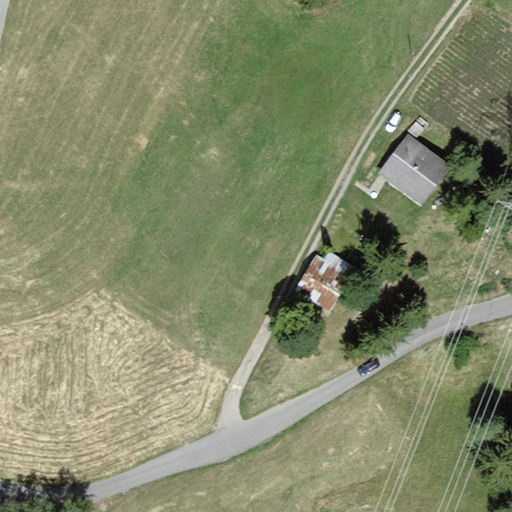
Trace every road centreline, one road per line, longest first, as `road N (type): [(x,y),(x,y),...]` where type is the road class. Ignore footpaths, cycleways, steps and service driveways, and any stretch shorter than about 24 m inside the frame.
road 1 (unclassified): [(0,490),(69,496),(128,481),(262,428),(432,330),(511,304)]
road 2 (track): [(223,443),(227,398),(343,170),(461,0)]
